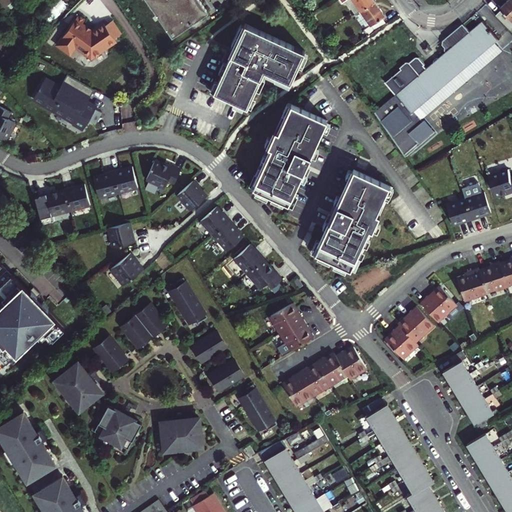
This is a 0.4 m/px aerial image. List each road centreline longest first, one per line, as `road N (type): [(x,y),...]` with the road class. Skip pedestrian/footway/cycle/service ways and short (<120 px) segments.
road 1 (residential): [(0,154),(34,169),(135,138),(185,144),(215,164),(354,325)]
road 2 (residential): [(354,325),(402,380),(482,511)]
road 3 (residential): [(511,230),(427,263),(354,325)]
